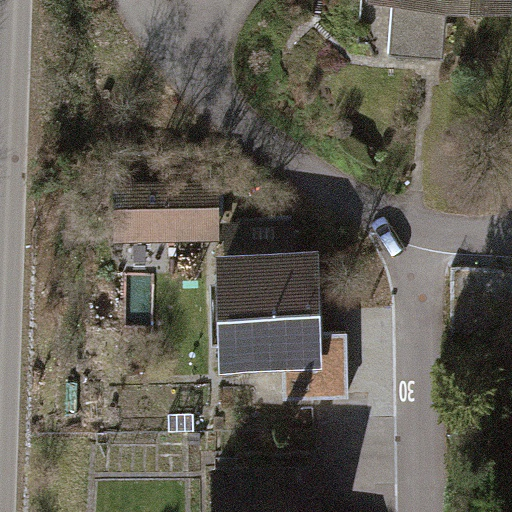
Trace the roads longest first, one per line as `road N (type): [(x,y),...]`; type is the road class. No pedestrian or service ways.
road 1 (residential): [(134,0),(181,65),(256,137),(424,232)]
road 2 (residential): [(424,232),(434,511)]
road 3 (tertiary): [(0,180),(9,0)]
